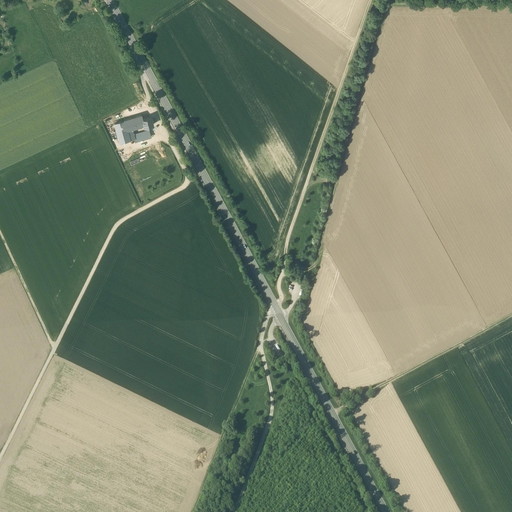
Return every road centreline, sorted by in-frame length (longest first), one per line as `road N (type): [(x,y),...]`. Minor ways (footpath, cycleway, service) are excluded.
road 1 (secondary): [(386,511),(109,0)]
road 2 (track): [(141,71),(187,180),(114,227),(53,348)]
road 3 (track): [(389,0),(316,264),(281,276)]
road 4 (track): [(282,269),(371,0)]
road 5 (track): [(282,269),(281,299),(260,342),(272,409),(233,511)]
road 6 (track): [(511,316),(332,413)]
road 7 (track): [(270,338),(251,361),(193,511)]
road 8 (track): [(367,511),(296,378)]
road 9 (track): [(369,3),(511,5)]
road 10 (track): [(0,232),(53,348)]
road 11 (track): [(53,348),(0,457)]
